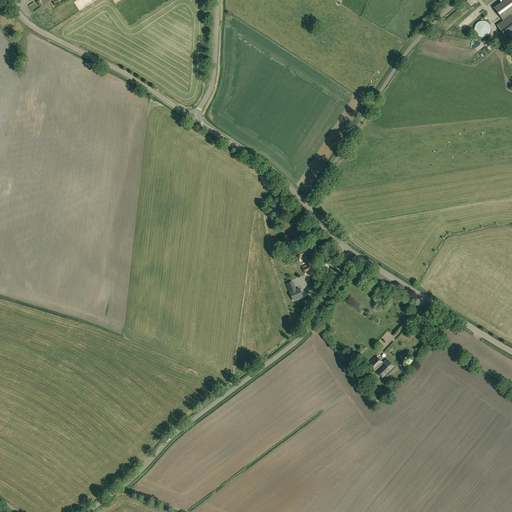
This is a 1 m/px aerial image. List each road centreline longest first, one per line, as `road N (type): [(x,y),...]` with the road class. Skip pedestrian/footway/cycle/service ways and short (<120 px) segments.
road 1 (unclassified): [(91,511),(186,425),(295,344),(349,250)]
road 2 (unclassified): [(194,119),(41,32),(10,0)]
road 3 (unclassified): [(349,250),(278,175),(194,119)]
road 4 (unclassified): [(511,351),(349,250)]
road 5 (unclassified): [(194,119),(213,82),(217,0)]
